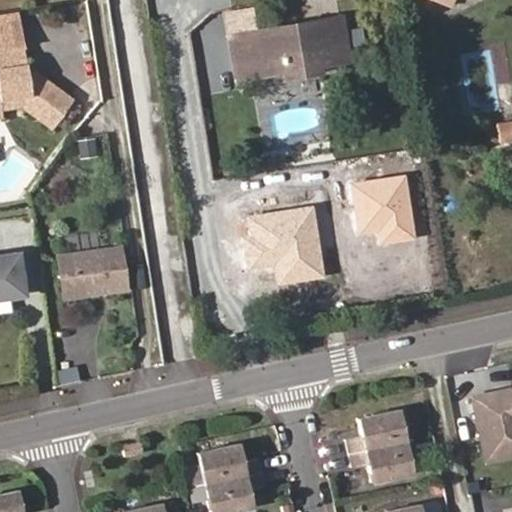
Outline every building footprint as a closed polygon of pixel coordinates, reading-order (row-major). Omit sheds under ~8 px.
[(18,13),(0,15),(0,101),(1,109),(21,106),(32,104),(56,121),(73,98),(26,63),(18,13)] [(348,59),(341,16),(229,35),(237,78),(283,70),(282,66),(317,60),(318,65),(348,59)] [(318,65),(317,60),(282,66),(283,70),(284,77),(319,71),(318,65)] [(56,121),(32,104),(21,106),(51,128),(56,121)] [(511,139),(511,120),(497,123),(500,141),(511,139)] [(93,136),(75,140),(78,155),(97,151),(93,136)] [(124,288),(118,248),(58,258),(64,297),(124,288)] [(0,296),(23,294),(16,252),(0,254),(0,296)] [(511,385),(511,390),(497,394),(491,390),(470,394),(485,464),(511,458),(511,385)] [(511,385),(491,390),(497,394),(511,390),(511,385)] [(405,442),(399,410),(357,419),(361,436),(346,440),(348,453),(405,442)] [(412,474),(405,442),(348,453),(351,467),(366,464),(370,482),(412,474)] [(260,472),(257,458),(242,461),(238,444),(196,453),(203,484),(260,472)] [(227,511),(252,507),(248,489),(263,486),(260,472),(203,484),(209,511),(227,511)] [(23,511),(19,489),(0,493),(0,511),(23,511)] [(162,511),(160,503),(118,511),(162,511)]
